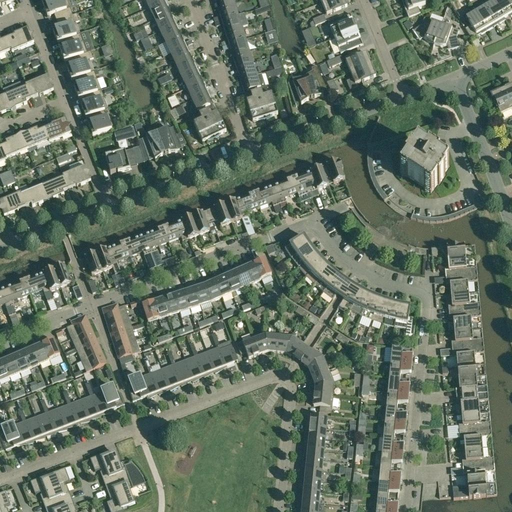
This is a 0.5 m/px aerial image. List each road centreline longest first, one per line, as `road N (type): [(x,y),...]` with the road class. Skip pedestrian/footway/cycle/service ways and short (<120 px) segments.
road 1 (residential): [(0,340),(315,226),(358,269),(426,300),(407,511)]
road 2 (residential): [(0,480),(279,376),(291,391),(280,511)]
road 3 (residential): [(250,155),(189,0)]
road 4 (unclassified): [(250,155),(403,97)]
road 5 (residential): [(511,230),(453,78)]
road 6 (unclassified): [(108,209),(250,155)]
